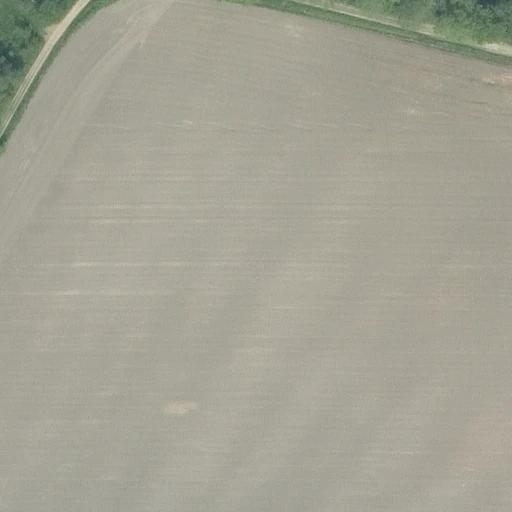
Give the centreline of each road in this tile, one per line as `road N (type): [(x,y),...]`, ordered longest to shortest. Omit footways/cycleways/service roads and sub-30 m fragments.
road 1 (track): [(511,48),(292,0)]
road 2 (track): [(83,0),(68,12),(0,133)]
